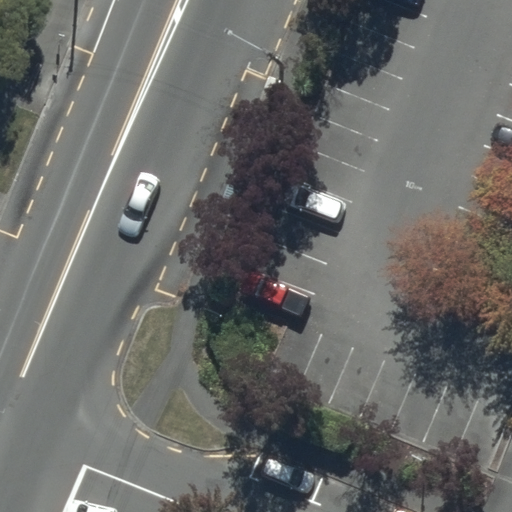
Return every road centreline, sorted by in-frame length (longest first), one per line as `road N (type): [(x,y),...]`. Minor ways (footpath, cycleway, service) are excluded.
road 1 (tertiary): [(0,422),(102,193)]
road 2 (tertiary): [(202,0),(102,193)]
road 3 (residential): [(0,430),(196,511)]
road 4 (tertiary): [(102,193),(150,0)]
